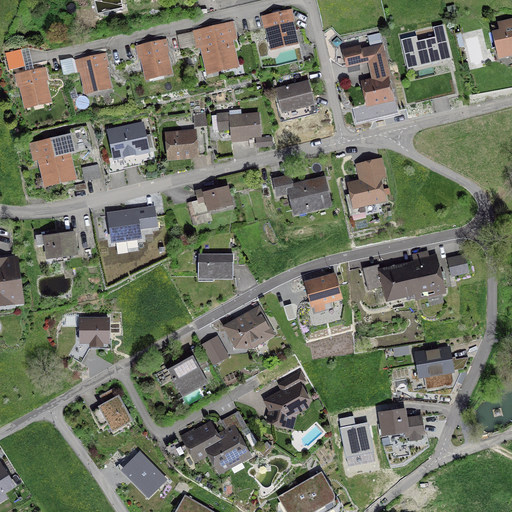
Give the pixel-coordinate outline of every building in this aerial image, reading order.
[(290,11),(264,17),(271,46),(296,40),(290,11)] [(501,31),(493,33),(499,56),(511,52),(511,19),(499,24),(501,31)] [(232,21),(212,27),(222,65),(236,62),(229,36),(236,34),(232,21)] [(415,36),(401,39),(407,67),(449,57),(442,25),(433,27),(436,38),(417,42),(415,36)] [(205,70),(222,65),(212,27),(195,31),(205,70)] [(163,42),(138,48),(146,77),(171,70),(163,42)] [(374,80),(364,82),(369,104),(361,106),(365,121),(395,114),(394,112),(398,111),(392,84),(388,85),(386,78),(389,77),(384,57),(381,57),(378,46),(357,51),(356,48),(344,51),(347,66),(359,63),(359,59),(368,57),(374,80)] [(27,49),(5,55),(9,68),(31,63),(27,49)] [(109,84),(101,54),(79,59),(87,90),(109,84)] [(71,59),(60,61),(63,76),(75,73),(71,59)] [(49,101),(41,68),(18,74),(27,106),(49,101)] [(276,88),(280,109),(311,102),(306,81),(276,88)] [(207,113),(193,114),(195,127),(209,125),(207,113)] [(257,113),(217,116),(218,129),(231,128),(231,136),(258,134),(257,113)] [(144,122),(107,129),(113,160),(150,153),(144,122)] [(194,133),(167,136),(169,159),(196,156),(194,133)] [(73,176),(68,152),(73,150),(69,136),(57,139),(57,142),(51,143),(60,179),(73,176)] [(46,184),(59,181),(49,141),(31,146),(34,158),(39,156),(46,184)] [(349,184),(354,205),(384,199),(379,178),(384,177),(380,160),(357,165),(361,182),(349,184)] [(97,165),(82,169),(85,181),(100,177),(97,165)] [(289,176),(273,180),(275,191),(287,188),(293,212),(330,203),(323,178),(291,186),(289,176)] [(227,187),(204,192),(207,207),(230,202),(227,187)] [(156,206),(107,213),(112,245),(142,240),(141,231),(159,228),(156,206)] [(72,233),(45,237),(48,256),(75,252),(72,233)] [(231,255),(200,255),(200,278),(231,278),(231,255)] [(464,257),(447,261),(450,276),(467,271),(464,257)] [(0,302),(20,300),(14,258),(0,259),(0,302)] [(437,259),(404,267),(410,291),(412,298),(445,290),(437,259)] [(388,296),(410,291),(404,267),(382,273),(388,296)] [(334,276),(306,283),(313,312),(323,309),(321,301),(340,297),(334,276)] [(257,311),(225,328),(236,345),(253,345),(271,334),(257,311)] [(108,320),(81,320),(81,341),(108,341),(108,320)] [(217,339),(204,346),(213,363),(226,356),(217,339)] [(408,347),(394,348),(395,357),(409,356),(408,347)] [(431,348),(432,351),(417,354),(420,368),(420,373),(434,370),(435,374),(451,371),(463,368),(468,358),(449,361),(447,349),(436,351),(435,348),(431,348)] [(191,358),(168,370),(182,395),(205,383),(191,358)] [(272,410),(269,420),(285,424),(289,412),(294,412),(309,404),(299,385),(305,381),(301,374),(285,382),(289,389),(268,401),(272,410)] [(104,404),(90,411),(99,428),(108,423),(112,430),(131,420),(114,389),(100,397),(104,404)] [(403,410),(378,414),(381,432),(405,428),(407,439),(423,436),(420,417),(404,419),(403,410)] [(353,416),(339,419),(346,457),(374,452),(368,422),(355,425),(353,416)] [(209,427),(185,439),(196,458),(209,451),(219,470),(248,454),(235,430),(216,440),(209,427)] [(176,439),(165,446),(172,458),(174,459),(184,453),(176,439)] [(168,478),(140,450),(121,468),(148,497),(168,478)] [(0,502),(7,498),(2,490),(12,485),(0,465),(0,502)] [(339,510),(339,507),(320,476),(281,498),(289,511),(337,511),(339,510)] [(209,511),(183,496),(174,511),(209,511)]
